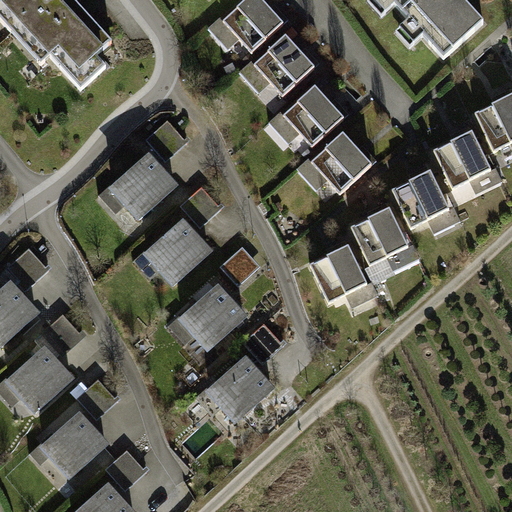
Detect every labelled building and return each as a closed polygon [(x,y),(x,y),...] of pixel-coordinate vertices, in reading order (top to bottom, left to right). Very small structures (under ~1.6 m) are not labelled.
[(0,0),(0,25),(41,71),(51,62),(80,94),(122,56),(70,0),(0,0)] [(290,30),(262,0),(259,0),(229,28),(258,59),(290,30)] [(388,0),(449,67),(487,32),(457,0),(388,0)] [(323,73),(295,42),(261,72),(289,103),(323,73)] [(352,124),(323,93),(291,122),(319,153),(352,124)] [(511,101),(479,117),(498,155),(511,148),(511,101)] [(188,145),(169,124),(148,142),(167,163),(188,145)] [(474,137),(438,154),(457,192),(473,184),(478,196),(503,184),(497,172),(492,174),(474,137)] [(378,171),(349,140),(318,169),(347,200),(378,171)] [(179,193),(151,163),(113,198),(141,228),(179,193)] [(431,176),(396,193),(414,231),(430,224),(436,235),(460,223),(454,211),(449,213),(431,176)] [(204,189),(183,207),(202,229),(223,211),(204,189)] [(391,215),(356,232),(374,270),(390,262),(396,273),(420,262),(414,249),(409,252),(391,215)] [(210,259),(184,231),(151,261),(177,290),(210,259)] [(260,269),(245,252),(225,270),(240,287),(260,269)] [(350,252),(315,269),(333,307),(349,299),(355,310),(379,299),(373,286),(368,289),(350,252)] [(46,279),(27,258),(9,273),(28,294),(46,279)] [(0,343),(6,350),(38,322),(10,290),(0,298),(0,343)] [(246,324),(221,296),(185,329),(211,357),(246,324)] [(82,342),(63,321),(46,336),(65,357),(82,342)] [(285,348),(266,328),(246,346),(265,366),(285,348)] [(37,417),(73,387),(46,354),(10,385),(37,417)] [(248,364),(210,397),(238,430),(277,397),(248,364)] [(118,408),(99,387),(81,403),(100,424),(118,408)] [(46,447),(75,481),(108,452),(80,419),(46,447)] [(147,479),(128,458),(110,474),(129,495),(147,479)] [(85,511),(128,511),(109,491),(85,511)]
